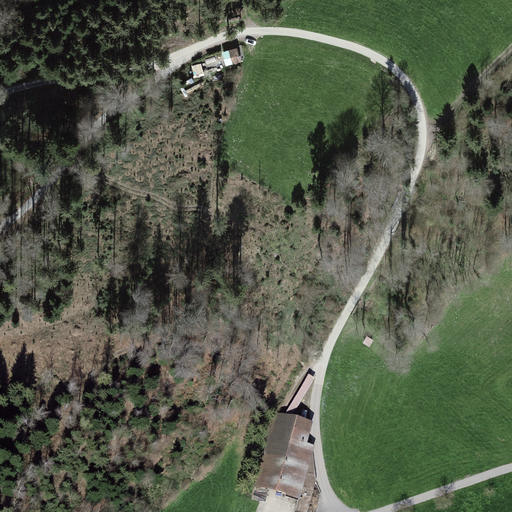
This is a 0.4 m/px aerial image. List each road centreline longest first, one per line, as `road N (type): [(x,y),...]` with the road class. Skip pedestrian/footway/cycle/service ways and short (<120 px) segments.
road 1 (track): [(173,55),(238,32),(308,35),(387,63),(416,99),(418,165),(320,378)]
road 2 (track): [(173,55),(167,71),(88,135),(0,233)]
road 3 (track): [(0,93),(173,55)]
road 4 (track): [(343,511),(319,462),(320,378)]
road 5 (track): [(511,467),(380,511)]
